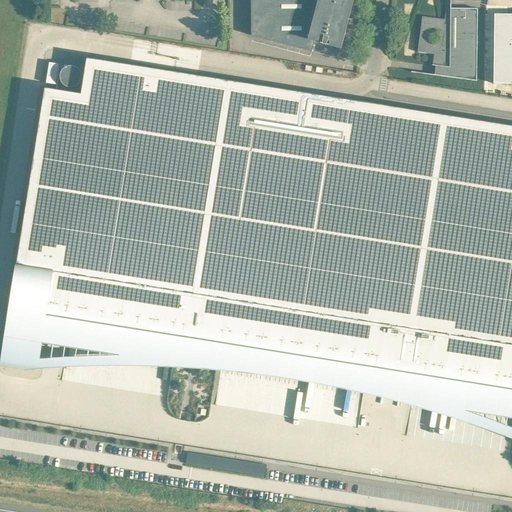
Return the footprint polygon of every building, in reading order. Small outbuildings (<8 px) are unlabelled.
[(251,0),(252,35),(312,51),(315,40),(320,42),(324,44),(328,44),(329,43),(327,43),(327,40),(338,43),(348,0),(251,0)] [(423,16),(417,52),(434,54),(432,64),(432,65),(436,65),(434,74),(409,71),(477,80),(475,8),(451,8),(450,0),(450,22),(444,21),(445,19),(423,16)] [(493,83),(511,83),(511,13),(494,13),(493,83)] [(45,87),(6,331),(511,411),(511,124),(87,57),(81,92),(45,87)] [(57,84),(60,63),(49,62),(46,83),(57,84)]
